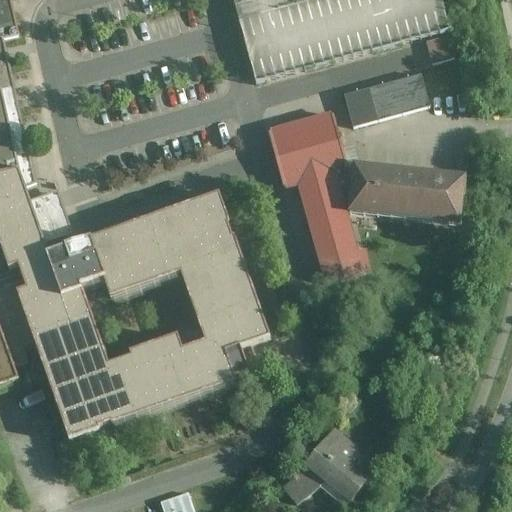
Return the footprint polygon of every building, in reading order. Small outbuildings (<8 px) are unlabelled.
[(0,0),(0,395),(25,387),(20,371),(31,367),(26,351),(42,345),(78,452),(248,391),(246,384),(259,380),(252,356),(282,346),(229,202),(58,262),(51,244),(73,235),(67,214),(60,195),(38,203),(32,189),(39,186),(8,42),(21,38),(14,0),(0,0)] [(236,0),(260,90),(459,40),(449,0),(236,0)] [(432,112),(423,79),(347,99),(351,114),(356,133),(432,112)] [(368,276),(337,175),(349,171),(333,119),(270,138),(288,195),(299,191),(329,288),(368,276)] [(467,184),(356,173),(352,219),(462,229),(467,184)] [(382,407),(371,423),(398,443),(410,427),(382,407)] [(358,511),(385,475),(336,440),(313,473),(286,494),(302,511),(304,511),(328,491),(354,511),(358,511)] [(195,511),(189,496),(161,506),(162,511),(195,511)]
